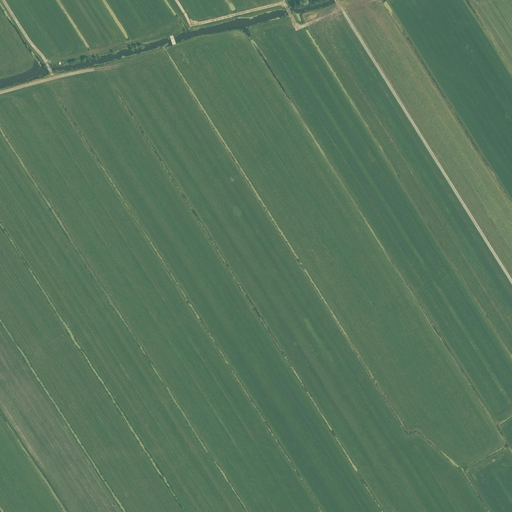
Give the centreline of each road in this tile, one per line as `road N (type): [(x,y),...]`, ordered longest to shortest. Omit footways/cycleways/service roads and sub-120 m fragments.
road 1 (track): [(511,281),(335,0)]
road 2 (track): [(175,0),(197,24),(283,2),(296,28),(373,0)]
